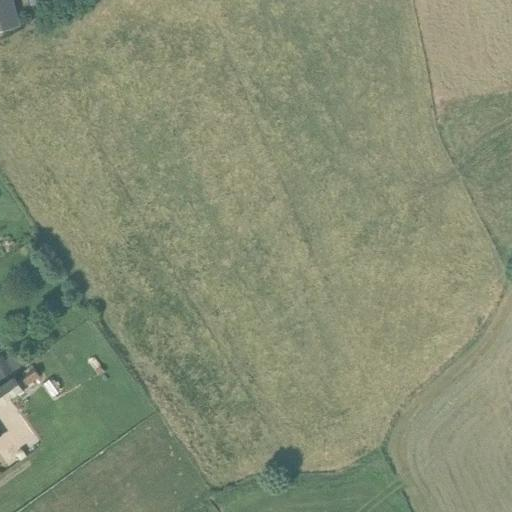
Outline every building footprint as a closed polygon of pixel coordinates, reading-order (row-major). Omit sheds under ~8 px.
[(12,0),(0,0),(0,30),(19,26),(12,0)] [(13,356),(6,361),(13,373),(20,368),(13,356)] [(0,381),(13,373),(6,361),(0,364),(0,381)] [(100,367),(95,371),(100,377),(105,373),(100,367)] [(39,378),(33,370),(24,377),(21,378),(26,387),(27,387),(29,389),(35,385),(33,382),(39,378)] [(0,403),(22,388),(13,376),(0,384),(0,403)] [(58,393),(49,381),(43,385),(52,397),(58,393)] [(29,454),(24,448),(17,453),(17,454),(18,455),(22,460),(29,454)]
